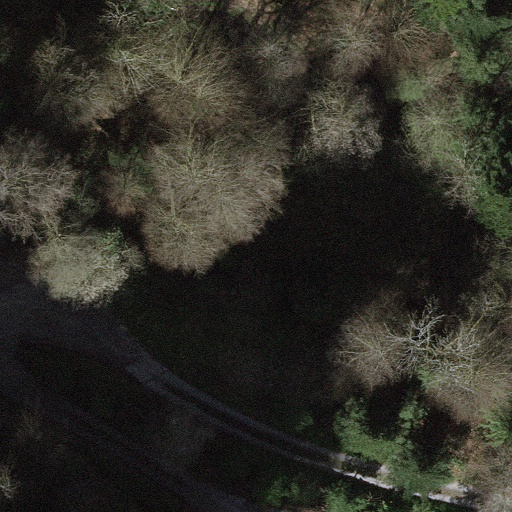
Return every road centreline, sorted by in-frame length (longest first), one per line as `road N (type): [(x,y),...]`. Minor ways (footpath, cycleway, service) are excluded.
road 1 (track): [(0,312),(45,307),(249,429),(511,510)]
road 2 (track): [(247,511),(98,434),(0,364)]
